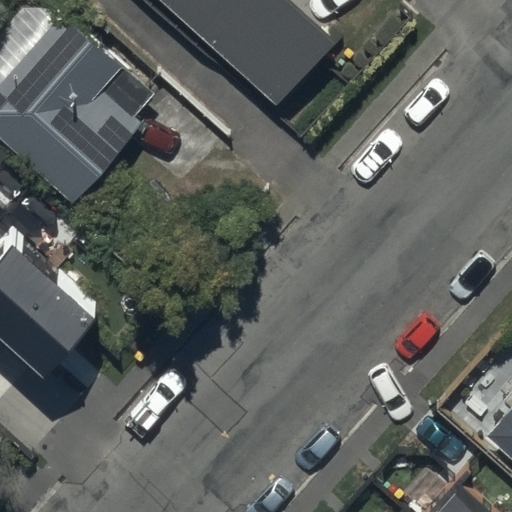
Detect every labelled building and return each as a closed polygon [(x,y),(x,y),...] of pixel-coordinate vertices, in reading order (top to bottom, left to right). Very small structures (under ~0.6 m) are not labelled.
[(31,0),(0,35),(0,147),(65,205),(153,104),(34,0),(31,0)] [(144,0),(273,113),(326,53),(264,0),(144,0)] [(12,222),(0,235),(0,313),(49,357),(100,301),(12,222)] [(511,405),(480,441),(511,468),(511,405)] [(504,511),(460,473),(424,511),(504,511)]
